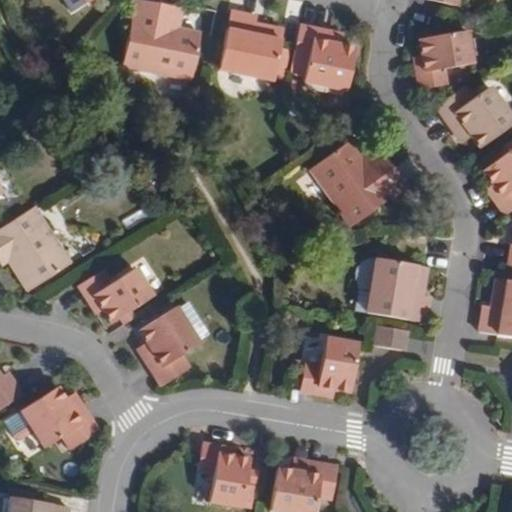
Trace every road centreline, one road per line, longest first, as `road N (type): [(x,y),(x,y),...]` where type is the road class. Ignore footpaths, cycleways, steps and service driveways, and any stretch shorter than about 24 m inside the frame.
road 1 (residential): [(438,399),(465,232),(461,203),(384,105),(393,4)]
road 2 (residential): [(147,426),(202,409),(372,440)]
road 3 (residential): [(147,426),(86,350),(0,323)]
